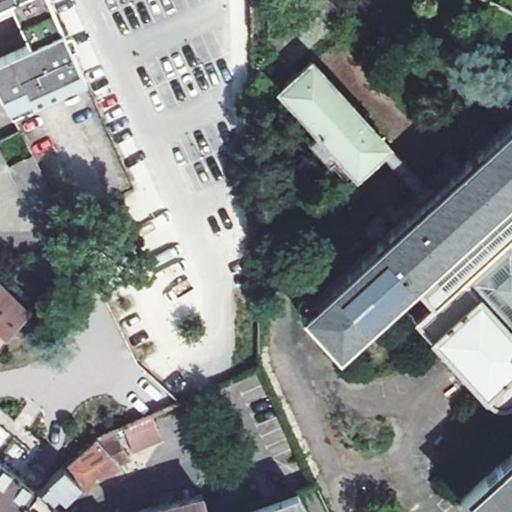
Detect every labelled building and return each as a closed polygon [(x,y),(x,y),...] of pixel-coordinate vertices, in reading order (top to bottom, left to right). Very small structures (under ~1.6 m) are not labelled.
[(0,0),(0,73),(65,45),(67,45),(47,0),(0,0)] [(329,0),(284,0),(268,16),(267,44),(287,64),(342,13),(329,0)] [(0,94),(12,116),(84,82),(65,45),(0,73),(0,94)] [(286,81),(279,88),(327,141),(318,149),(348,181),(382,150),(417,189),(396,209),(391,204),(381,213),(394,227),(301,312),(337,352),(414,284),(432,305),(416,319),(433,337),(431,338),(485,398),(486,396),(488,401),(491,403),(494,405),(497,407),(502,407),(506,406),(510,404),(511,401),(511,452),(461,499),(472,511),(474,511),(478,508),(481,511),(511,511),(511,120),(493,138),(485,129),(472,141),(480,149),(464,165),(451,151),(440,160),(444,165),(424,183),(310,58),(286,81)] [(265,73),(279,88),(286,81),(273,66),(265,73)] [(0,172),(10,167),(0,149),(0,172)] [(66,217),(33,155),(10,167),(43,229),(66,217)] [(12,220),(12,208),(0,207),(0,230),(31,230),(31,220),(12,220)] [(0,332),(10,340),(36,309),(0,283),(0,332)] [(0,332),(0,351),(10,340),(0,332)] [(0,511),(18,511),(38,489),(50,479),(31,464),(48,444),(30,429),(42,413),(29,403),(16,418),(0,405),(0,511)] [(38,489),(18,511),(243,511),(257,506),(238,470),(196,488),(197,494),(133,511),(65,511),(59,507),(78,484),(85,489),(96,475),(100,477),(120,464),(119,459),(131,454),(119,426),(96,437),(50,479),(38,489)] [(308,511),(295,488),(257,506),(243,511),(308,511)]
